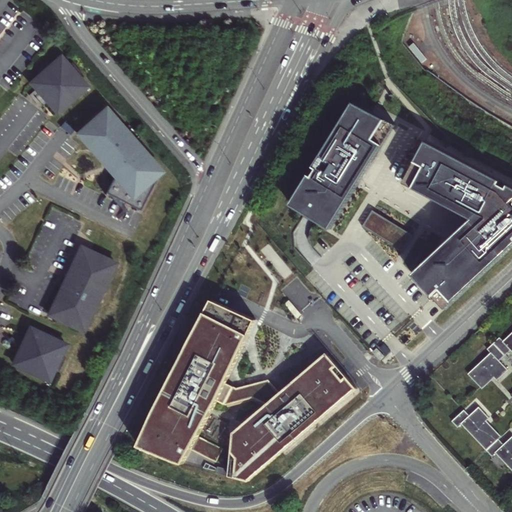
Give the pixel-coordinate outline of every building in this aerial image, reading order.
[(58,112),(87,86),(79,77),(69,65),(61,56),(31,82),(39,91),(46,99),(58,112)] [(69,65),(79,77),(83,74),(73,62),(69,65)] [(46,99),(39,91),(37,93),(33,88),(27,92),(35,102),(38,99),(41,103),(46,99)] [(291,204),(335,230),(396,127),(352,101),(291,204)] [(105,109),(76,134),(114,176),(106,194),(110,195),(127,203),(141,210),(155,183),(152,180),(156,176),(163,171),(105,109)] [(64,124),(60,129),(70,137),(74,132),(64,124)] [(511,245),(511,187),(425,141),(404,182),(472,217),(413,275),(433,297),(444,310),(511,245)] [(15,203),(27,212),(34,202),(22,194),(15,203)] [(127,203),(110,195),(110,196),(121,208),(127,203)] [(117,265),(83,248),(68,277),(61,279),(62,290),(49,316),(84,333),(99,301),(101,302),(105,294),(103,293),(112,276),(117,265)] [(258,318),(214,298),(155,407),(138,443),(177,460),(183,461),(190,449),(214,462),(221,448),(197,436),(216,400),(224,406),(251,399),(260,409),(226,437),(228,454),(233,457),(233,476),(248,480),(282,452),(357,389),(327,353),(280,392),(269,379),(237,387),(227,380),(258,318)] [(480,356),(457,377),(472,391),(483,382),(486,384),(496,374),(487,364),(501,353),(509,363),(511,360),(511,326),(493,343),(490,340),(476,353),(480,356)] [(30,328),(12,364),(48,382),(54,371),(58,373),(65,359),(61,357),(66,346),(30,328)] [(391,352),(383,343),(378,347),(386,357),(391,352)] [(385,357),(377,348),(372,352),(380,362),(385,357)] [(452,411),(439,422),(446,430),(450,426),(481,461),(486,457),(510,484),(511,482),(511,453),(510,451),(511,448),(503,439),(494,448),(487,441),(490,438),(473,421),(477,418),(469,409),(459,418),(452,411)] [(227,469),(217,466),(216,471),(226,474),(227,469)]
